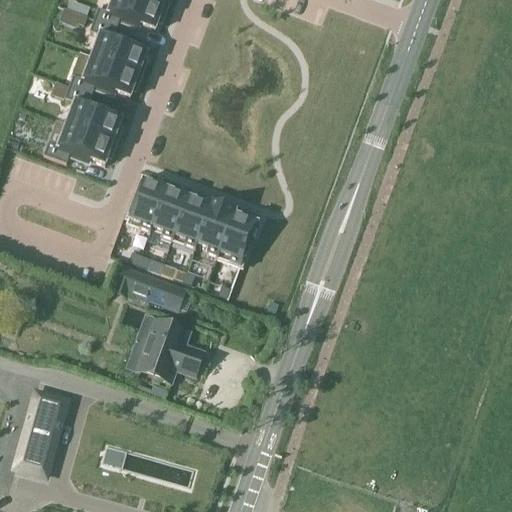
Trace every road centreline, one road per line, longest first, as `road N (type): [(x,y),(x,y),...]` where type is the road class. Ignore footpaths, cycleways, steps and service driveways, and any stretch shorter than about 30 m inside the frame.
road 1 (track): [(0,380),(56,377),(262,453)]
road 2 (residential): [(112,226),(196,0)]
road 3 (secondary): [(241,511),(314,308)]
road 4 (secondary): [(350,209),(419,27)]
